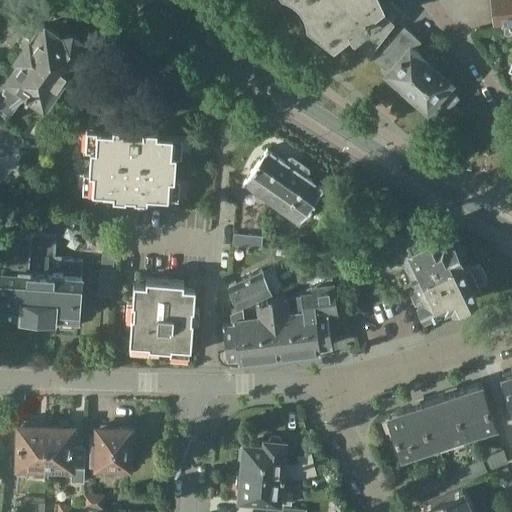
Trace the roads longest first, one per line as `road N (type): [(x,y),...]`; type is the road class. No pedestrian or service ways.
road 1 (secondary): [(149,0),(511,230)]
road 2 (residential): [(224,156),(194,395)]
road 3 (residential): [(0,387),(194,395)]
road 4 (residential): [(511,341),(337,391)]
road 5 (residential): [(511,130),(430,0)]
road 6 (residential): [(194,395),(328,391)]
road 7 (residential): [(387,511),(337,391)]
